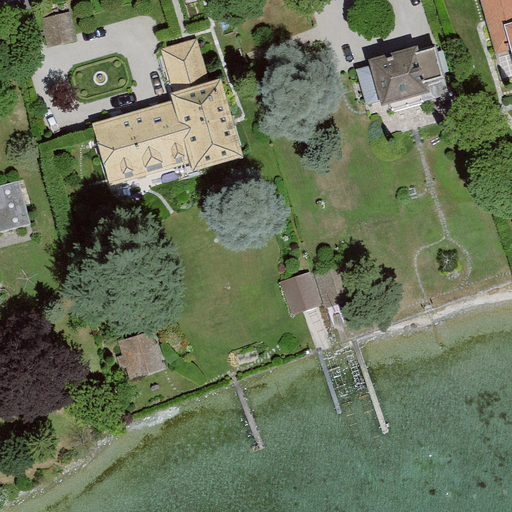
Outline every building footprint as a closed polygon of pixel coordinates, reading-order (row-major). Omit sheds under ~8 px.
[(511,0),(480,0),(496,54),(511,49),(511,0)] [(71,11),(41,18),(48,48),(78,41),(71,11)] [(174,98),(91,122),(109,185),(192,162),(194,170),(244,155),(221,76),(211,79),(199,37),(160,48),(174,98)] [(437,43),(359,64),(370,106),(389,101),(396,109),(427,101),(422,83),(446,77),(437,43)] [(20,179),(0,184),(0,233),(32,224),(20,179)] [(347,261),(314,271),(326,309),(359,299),(347,261)] [(310,271),(280,281),(292,316),(322,305),(310,271)] [(155,330),(119,342),(124,356),(118,358),(121,370),(125,368),(130,382),(167,370),(155,330)]
